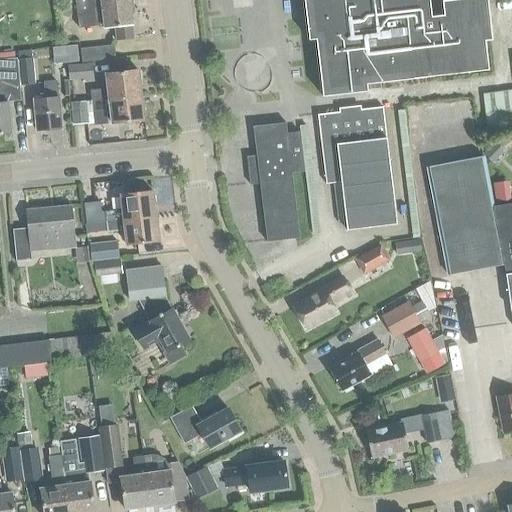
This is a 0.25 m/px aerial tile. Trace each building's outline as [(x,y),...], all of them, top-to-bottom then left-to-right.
[(116,40),(133,38),(131,25),(132,25),(128,0),(75,0),(78,28),(95,26),(95,25),(103,24),(103,29),(115,27),(116,40)] [(303,0),(309,41),(316,40),(322,97),(368,92),(367,85),(488,70),(485,41),(491,40),(486,0),(440,0),(442,11),(430,12),(428,0),(303,0)] [(80,48),(82,62),(94,61),(92,47),(80,48)] [(17,60),(20,86),(34,84),(31,58),(17,60)] [(0,134),(11,134),(7,95),(20,94),(16,59),(0,60),(3,87),(0,87),(0,134)] [(93,78),(92,64),(68,66),(69,80),(93,78)] [(141,95),(138,71),(106,74),(108,92),(104,92),(103,90),(90,91),(91,101),(141,95)] [(61,129),(56,82),(44,83),(45,99),(34,100),(37,131),(61,129)] [(511,90),(482,94),(487,133),(511,130),(511,90)] [(106,109),(105,107),(109,106),(111,124),(144,120),(141,95),(91,101),(92,111),(106,109)] [(87,113),(92,113),(92,111),(91,101),(71,103),(73,125),(87,124),(87,113)] [(396,224),(382,107),(317,115),(326,184),(340,183),(346,230),(396,224)] [(299,239),(292,175),(303,173),(299,133),(286,135),(285,125),(253,128),(256,157),(248,158),(251,186),(260,185),(266,243),(299,239)] [(511,204),(492,208),(483,159),(428,170),(448,277),(503,267),(511,311),(511,312),(511,204)] [(107,222),(107,223),(155,217),(152,192),(122,196),(124,213),(120,214),(119,210),(101,212),(99,202),(83,204),(86,225),(107,222)] [(75,249),(74,239),(71,207),(27,211),(29,228),(14,230),(17,262),(33,261),(32,253),(75,249)] [(155,217),(107,223),(108,231),(122,230),(122,226),(126,226),(129,246),(159,242),(155,217)] [(86,225),(84,225),(85,234),(108,231),(107,223),(107,222),(86,225)] [(418,240),(394,244),(396,256),(420,252),(418,240)] [(116,241),(89,244),(91,262),(118,259),(116,241)] [(389,261),(381,247),(356,261),(364,275),(389,261)] [(94,262),(96,277),(122,274),(121,259),(94,262)] [(180,346),(189,341),(165,297),(162,268),(127,271),(129,281),(130,302),(138,301),(151,322),(134,331),(144,350),(160,342),(173,365),(187,357),(180,346)] [(296,306),(310,330),(337,314),(331,305),(351,295),(341,277),(314,293),(315,295),(296,306)] [(383,315),(394,337),(431,317),(428,312),(434,310),(428,299),(422,302),(418,294),(407,301),(408,302),(383,315)] [(439,354),(425,329),(406,339),(420,364),(439,354)] [(114,354),(111,333),(101,334),(103,355),(114,354)] [(90,336),(93,356),(103,355),(101,334),(90,336)] [(93,356),(90,336),(80,337),(82,358),(93,356)] [(82,358),(80,337),(69,338),(72,359),(82,358)] [(69,338),(59,339),(61,360),(72,359),(69,338)] [(51,361),(61,360),(59,339),(48,341),(51,361)] [(51,361),(48,341),(37,342),(40,365),(51,363),(51,361)] [(40,365),(37,342),(26,343),(29,366),(40,365)] [(385,358),(378,342),(351,355),(353,357),(330,368),(341,391),(371,377),(366,366),(385,358)] [(26,343),(15,345),(17,367),(29,366),(26,343)] [(6,369),(17,367),(15,345),(3,346),(6,369)] [(451,389),(437,392),(440,403),(453,401),(451,389)] [(511,395),(497,398),(502,433),(511,431),(511,395)] [(203,436),(209,449),(240,433),(228,411),(200,425),(191,407),(171,418),(185,446),(203,436)] [(441,442),(436,414),(401,420),(402,424),(366,431),(371,459),(408,451),(405,434),(425,430),(427,444),(441,442)] [(122,467),(117,424),(100,426),(105,469),(122,467)] [(17,435),(24,482),(39,480),(35,449),(31,449),(29,433),(17,435)] [(78,439),(81,464),(83,474),(86,473),(104,471),(99,436),(78,439)] [(60,456),(62,470),(68,511),(95,511),(91,483),(87,483),(86,473),(83,474),(81,464),(77,465),(73,441),(58,443),(59,448),(60,456)] [(6,483),(23,480),(18,448),(1,450),(6,483)] [(68,511),(62,470),(60,456),(59,448),(48,449),(54,488),(40,490),(43,511),(68,511)] [(152,457),(142,459),(148,507),(174,503),(172,495),(187,493),(178,465),(166,466),(164,462),(157,458),(152,457)] [(148,507),(142,459),(133,460),(135,472),(136,472),(137,477),(119,479),(123,510),(148,507)] [(247,484),(248,492),(286,487),(283,464),(247,468),(247,470),(223,473),(225,487),(247,484)] [(186,478),(193,491),(197,499),(218,489),(206,467),(186,478)] [(0,511),(12,511),(10,493),(0,494),(0,511)]
